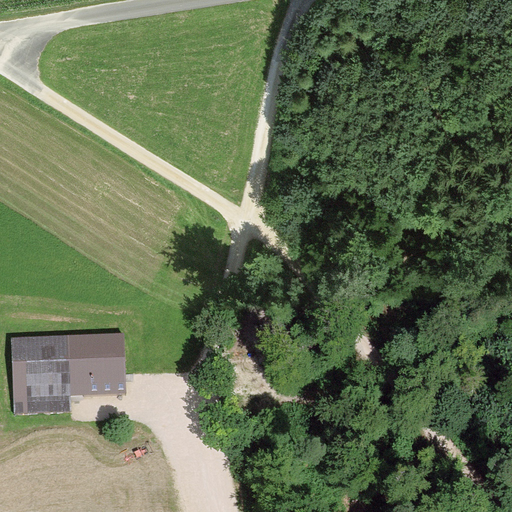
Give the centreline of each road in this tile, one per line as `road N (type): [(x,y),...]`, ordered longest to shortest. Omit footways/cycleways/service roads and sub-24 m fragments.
road 1 (track): [(0,45),(38,92),(285,255),(492,511)]
road 2 (track): [(204,511),(196,427),(245,223)]
road 3 (track): [(391,0),(399,26),(337,94),(245,223)]
road 4 (track): [(0,27),(187,0)]
